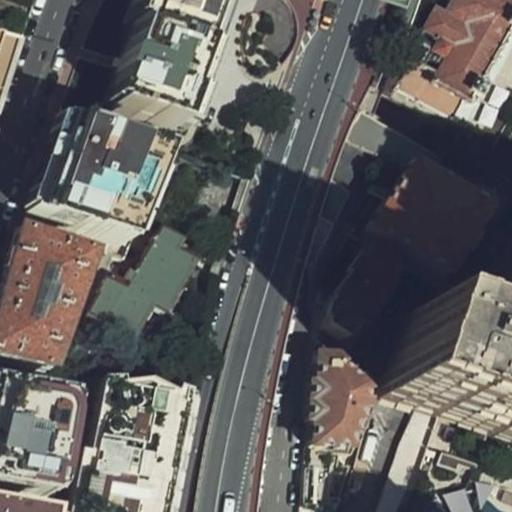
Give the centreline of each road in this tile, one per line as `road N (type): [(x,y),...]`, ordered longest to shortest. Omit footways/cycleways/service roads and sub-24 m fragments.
road 1 (primary): [(348,48),(264,174),(243,237),(185,511)]
road 2 (primary): [(348,48),(260,311),(216,511)]
road 3 (residential): [(277,511),(313,289),(365,184)]
road 4 (residential): [(0,176),(62,0)]
